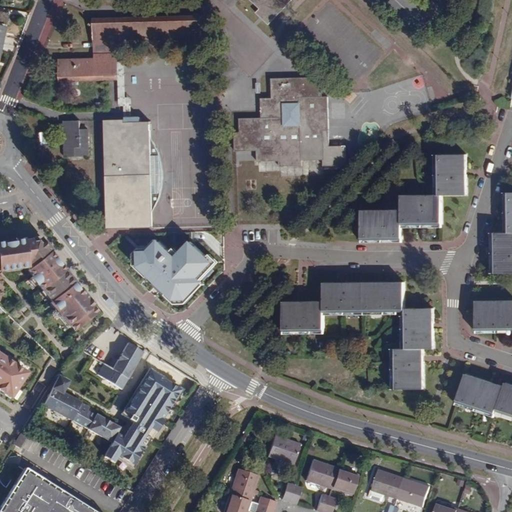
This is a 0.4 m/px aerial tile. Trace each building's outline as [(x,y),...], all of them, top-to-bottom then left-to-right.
[(249,0),(257,7),(259,8),(255,13),(268,24),(290,0),(249,0)] [(201,13),(93,11),(92,30),(97,30),(97,52),(105,52),(105,47),(111,47),(111,35),(200,36),(201,13)] [(97,52),(92,52),(88,52),(87,74),(114,74),(115,52),(111,52),(111,47),(105,47),(105,52),(97,52)] [(56,73),(87,74),(88,52),(57,51),(56,73)] [(320,77),(270,79),(271,97),(260,97),(260,100),(267,99),(267,109),(260,109),(261,117),(239,117),(239,132),(233,132),(234,151),(255,150),(255,161),(277,160),(277,167),(301,166),(301,160),(322,159),(322,165),(346,165),(345,145),(328,146),(327,95),(320,96),(320,77)] [(121,110),(121,117),(125,117),(125,121),(138,121),(138,111),(121,110)] [(124,141),(150,142),(150,122),(138,121),(125,121),(125,117),(121,117),(103,116),(101,226),(148,227),(149,207),(123,205),(124,141)] [(80,120),(64,121),(63,157),(87,157),(87,129),(80,129),(80,120)] [(149,207),(150,142),(124,141),(123,205),(149,207)] [(420,216),(420,222),(440,221),(439,192),(463,191),(463,171),(456,172),(456,166),(462,166),(462,150),(433,151),(434,192),(399,194),(399,208),(357,209),(358,238),(379,237),(379,231),(384,231),(385,237),(400,236),(400,223),(415,222),(415,216),(420,216)] [(511,194),(506,194),(506,234),(493,234),(493,274),(511,273),(511,194)] [(77,221),(73,224),(79,232),(83,229),(77,221)] [(75,284),(65,271),(61,266),(59,267),(55,261),(56,260),(42,244),(41,245),(38,241),(23,243),(23,240),(0,243),(0,391),(10,398),(28,372),(0,353),(0,293),(2,287),(0,286),(0,282),(1,279),(0,278),(0,270),(31,266),(34,269),(29,273),(34,279),(31,282),(37,289),(39,288),(51,304),(49,305),(68,329),(69,328),(74,333),(97,314),(93,309),(94,309),(80,290),(78,292),(73,286),(75,284)] [(151,254),(140,255),(140,267),(175,299),(187,298),(201,282),(196,278),(211,262),(191,242),(176,258),(159,244),(151,254)] [(44,243),(42,244),(50,253),(51,252),(44,243)] [(323,310),(404,308),(402,280),(396,280),(396,286),(390,287),(389,281),(343,282),(343,288),(338,288),(337,282),(322,283),(323,301),(302,302),(302,308),(297,309),(296,302),(282,302),(282,331),(324,330),(323,310)] [(110,309),(114,305),(107,297),(103,301),(110,309)] [(511,301),(475,302),(475,331),(511,330),(511,301)] [(433,307),(404,308),(405,349),(394,349),(396,390),(425,389),(424,362),(418,362),(417,356),(423,355),(423,348),(435,348),(434,327),(427,327),(427,322),(433,321),(433,307)] [(113,370),(127,379),(144,351),(129,342),(113,370)] [(91,371),(96,373),(101,363),(95,361),(91,371)] [(104,364),(99,372),(104,375),(106,372),(110,374),(106,381),(121,390),(127,379),(113,370),(104,364)] [(123,438),(118,435),(113,443),(105,457),(113,462),(118,454),(134,464),(181,389),(151,370),(122,415),(134,422),(123,438)] [(504,388),(465,375),(456,402),(495,414),(496,410),(511,415),(511,386),(505,384),(504,388)] [(71,421),(80,404),(62,394),(68,383),(59,379),(45,406),(71,421)] [(91,410),(80,404),(71,421),(81,427),(89,413),(91,410)] [(89,413),(81,427),(113,443),(118,435),(120,430),(89,413)] [(28,437),(22,433),(15,446),(21,450),(28,437)] [(299,448),(274,439),(267,459),(274,462),(278,463),(292,468),(299,448)] [(323,489),(330,491),(337,471),(311,462),(304,483),(319,488),(323,489)] [(28,471),(25,469),(18,481),(21,483),(28,471)] [(240,470),(231,495),(252,502),(254,495),(256,491),(260,477),(240,470)] [(18,481),(16,484),(65,511),(93,511),(77,502),(76,504),(73,502),(74,500),(70,497),(66,498),(60,494),(47,486),(41,482),(42,480),(28,471),(21,483),(18,481)] [(356,477),(337,471),(330,491),(349,498),(356,477)] [(396,502),(402,480),(378,472),(371,493),(396,502)] [(428,489),(402,480),(396,502),(403,504),(407,505),(422,510),(428,489)] [(302,488),(295,486),(287,483),(281,500),(296,505),(302,488)] [(65,511),(16,484),(7,499),(5,498),(3,501),(5,502),(0,509),(0,511),(65,511)] [(49,484),(47,486),(60,494),(61,492),(49,484)] [(248,511),(252,502),(231,495),(225,511),(248,511)] [(315,511),(317,511),(323,511),(328,497),(320,495),(315,511)] [(328,497),(323,511),(331,511),(335,499),(328,497)] [(259,505),(275,510),(278,504),(261,498),(259,505)]
